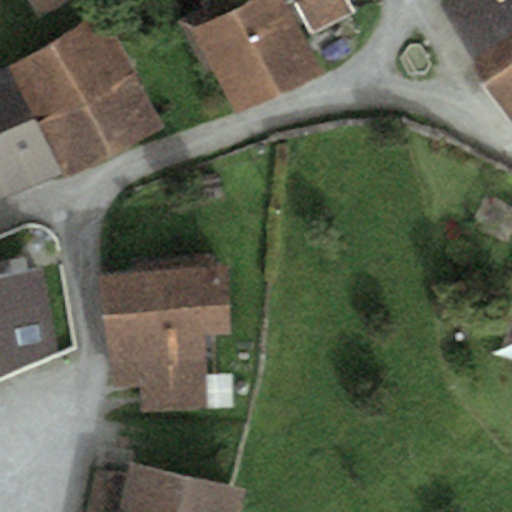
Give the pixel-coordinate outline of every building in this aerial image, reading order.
[(249,0),(194,29),(236,115),(324,75),(302,39),(353,13),(346,0),(249,0)] [(511,0),(455,0),(445,7),(479,61),(511,39),(511,0)] [(99,13),(11,68),(60,178),(167,131),(99,13)] [(511,39),(479,61),(511,112),(511,39)] [(0,202),(60,178),(11,68),(0,72),(0,202)] [(0,264),(0,375),(71,355),(49,254),(0,264)] [(235,270),(110,276),(116,395),(211,391),(209,339),(238,338),(235,270)] [(243,511),(249,489),(135,459),(130,476),(104,472),(95,511),(243,511)]
